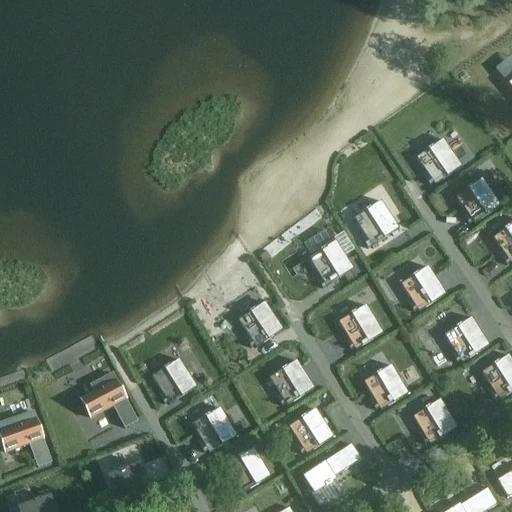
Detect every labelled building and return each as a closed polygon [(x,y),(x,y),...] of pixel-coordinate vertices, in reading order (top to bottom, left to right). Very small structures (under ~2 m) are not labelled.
[(432,145),(427,149),(427,151),(415,159),(434,187),(461,168),(442,140),(433,146),(432,145)] [(473,228),(500,209),(481,182),(472,188),(471,186),(465,190),(466,192),(454,200),(473,228)] [(380,202),(371,208),(370,207),(364,210),(365,212),(353,220),(371,248),(399,230),(380,202)] [(505,231),(493,239),(511,266),(511,265),(511,225),(510,227),(510,225),(504,229),(505,231)] [(326,288),(353,270),(335,242),(326,248),(325,247),(319,250),(320,252),(307,260),(326,288)] [(411,278),(412,279),(399,288),(418,315),(445,297),(426,269),(418,275),(417,274),(411,278)] [(248,312),(249,313),(237,322),(255,349),(283,331),(264,303),(255,309),(254,308),(248,312)] [(349,316),(350,317),(337,325),(355,353),(383,336),(365,308),(356,313),(355,312),(349,316)] [(456,329),(444,337),(462,364),(489,347),(471,319),(462,325),(461,324),(455,327),(456,329)] [(493,366),(481,374),(499,401),(511,392),(511,361),(508,356),(499,362),(498,361),(492,365),(493,366)] [(169,366),(169,365),(163,369),(163,370),(151,378),(169,406),(196,389),(178,360),(169,366)] [(296,362),(287,368),(286,367),(280,371),(281,372),(268,380),(287,408),(314,391),(296,362)] [(376,376),(363,383),(380,412),(408,396),(391,367),(382,372),(381,371),(375,374),(376,376)] [(112,375),(91,387),(96,397),(82,404),(90,420),(112,408),(123,430),(137,423),(112,375)] [(425,410),(412,418),(430,446),(457,429),(440,401),(431,407),(430,405),(424,409),(425,410)] [(203,417),(204,418),(191,426),(208,454),(237,438),(220,409),(210,414),(210,413),(203,417)] [(300,420),(288,428),(306,456),(334,438),(315,410),(306,416),(305,415),(299,419),(300,420)] [(0,436),(0,441),(4,454),(28,446),(36,469),(50,464),(33,414),(10,421),(14,432),(0,436)] [(351,445),(303,477),(314,493),(324,486),(326,488),(332,484),(331,482),(334,480),(333,478),(361,460),(351,445)] [(238,459),(225,466),(242,495),(270,479),(254,450),(244,455),(243,454),(237,457),(238,459)] [(109,478),(121,510),(151,498),(140,466),(109,478)] [(509,476),(497,483),(507,499),(511,496),(511,472),(509,475),(509,476)] [(449,511),(486,511),(497,506),(487,490),(460,507),(460,505),(449,511)] [(19,510),(19,511),(54,511),(50,498),(19,510)]
